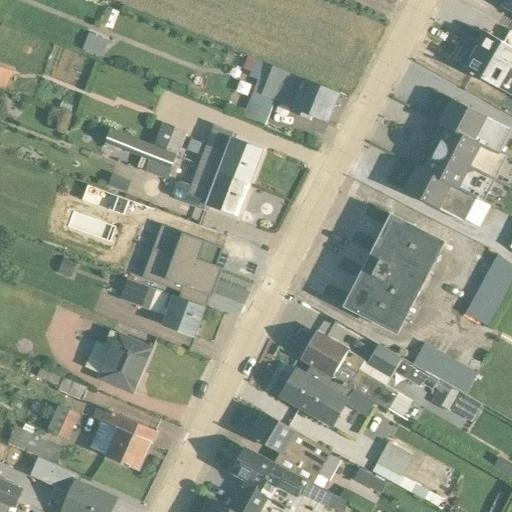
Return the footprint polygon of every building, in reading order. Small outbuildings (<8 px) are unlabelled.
[(511,0),(503,0),(500,6),(511,12),(511,0)] [(108,7),(101,26),(113,30),(120,11),(108,7)] [(504,44),(487,34),(486,34),(477,51),(511,69),(511,32),(504,44)] [(109,43),(89,35),(83,50),(103,58),(109,43)] [(511,69),(477,51),(466,69),(511,97),(511,69)] [(328,122),(340,94),(249,58),(244,70),(251,73),(250,77),(257,81),(242,117),(266,126),(275,100),(291,107),(290,111),(311,119),(312,116),(328,122)] [(494,180),(496,177),(506,159),(498,155),(511,130),(452,99),(451,100),(439,124),(445,128),(439,141),(441,143),(437,151),(494,180)] [(163,123),(152,147),(178,158),(188,133),(163,123)] [(234,133),(214,126),(199,166),(251,185),(264,151),(232,138),(234,133)] [(178,158),(111,132),(106,143),(141,158),(137,168),(167,181),(178,158)] [(430,158),(424,170),(484,201),(494,180),(437,151),(433,158),(430,158)] [(173,194),(175,198),(185,203),(184,204),(204,211),(206,205),(239,218),(251,185),(199,166),(191,186),(181,183),(177,185),(173,194)] [(463,222),(476,198),(417,167),(404,192),(463,222)] [(113,176),(109,186),(127,192),(130,182),(113,176)] [(391,215),(344,307),(397,335),(446,242),(391,215)] [(155,252),(145,279),(182,293),(180,298),(206,308),(210,297),(212,297),(223,268),(217,266),(224,249),(185,235),(176,260),(155,252)] [(511,265),(498,254),(464,314),(487,327),(511,283),(511,265)] [(63,260),(59,273),(72,278),(77,265),(63,260)] [(127,279),(120,300),(165,316),(161,325),(195,336),(206,308),(180,298),(127,279)] [(85,367),(100,374),(117,333),(111,331),(104,345),(96,342),(85,367)] [(386,386),(394,372),(419,388),(422,384),(431,390),(433,387),(439,391),(432,402),(451,413),(452,413),(462,394),(379,346),(378,346),(368,363),(348,351),(349,349),(318,331),(301,359),(301,360),(403,417),(412,403),(386,386)] [(118,332),(98,380),(133,395),(154,348),(118,332)] [(477,374),(425,344),(412,365),(465,395),(477,374)] [(297,368),(279,398),(332,429),(345,405),(367,417),(375,402),(311,366),(306,374),(297,368)] [(59,390),(82,401),(87,388),(41,368),(38,377),(60,387),(59,390)] [(0,419),(5,421),(15,397),(0,390),(0,419)] [(59,405),(47,431),(69,440),(80,415),(59,405)] [(158,433),(98,406),(93,418),(101,422),(90,448),(105,455),(105,456),(141,471),(158,433)] [(263,412),(249,436),(281,453),(274,463),(314,485),(331,453),(263,412)] [(56,465),(64,449),(32,434),(32,433),(34,428),(26,424),(23,429),(15,426),(8,443),(56,465)] [(404,477),(416,452),(390,439),(375,471),(413,488),(415,483),(404,477)] [(110,511),(116,500),(116,499),(77,479),(79,475),(56,465),(8,443),(6,443),(0,456),(0,459),(18,467),(17,471),(48,485),(43,495),(65,505),(61,511),(110,511)] [(338,511),(344,511),(347,506),(331,498),(332,495),(245,447),(230,473),(244,481),(229,507),(238,511),(260,511),(269,498),(272,499),(278,488),(297,498),(300,494),(338,511)] [(23,490),(0,479),(0,502),(15,509),(23,490)] [(236,511),(215,502),(209,511),(236,511)]
